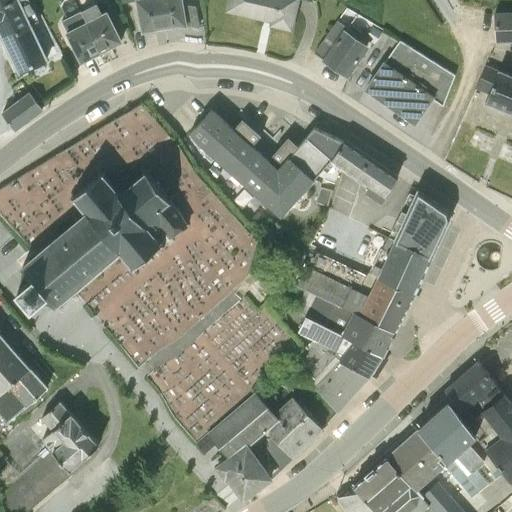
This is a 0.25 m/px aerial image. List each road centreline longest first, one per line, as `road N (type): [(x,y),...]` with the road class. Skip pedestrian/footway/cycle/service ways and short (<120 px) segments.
road 1 (tertiary): [(0,203),(72,151),(151,115),(244,115),(305,138),(474,257)]
road 2 (residential): [(474,257),(427,358),(438,406)]
road 3 (secondary): [(323,511),(438,406)]
